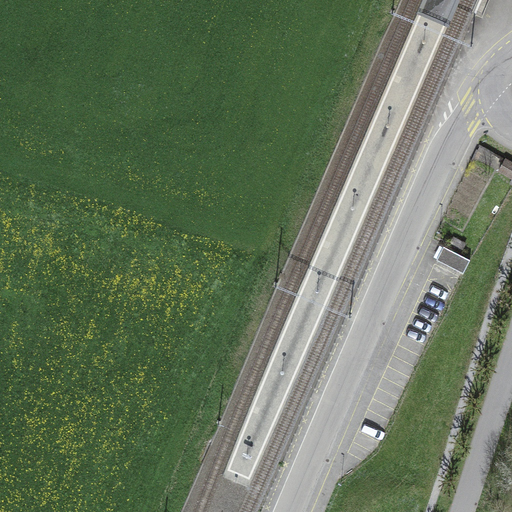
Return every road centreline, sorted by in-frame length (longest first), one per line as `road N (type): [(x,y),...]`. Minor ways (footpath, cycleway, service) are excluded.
road 1 (residential): [(511,68),(439,163),(292,511)]
road 2 (tertiary): [(467,511),(511,376)]
